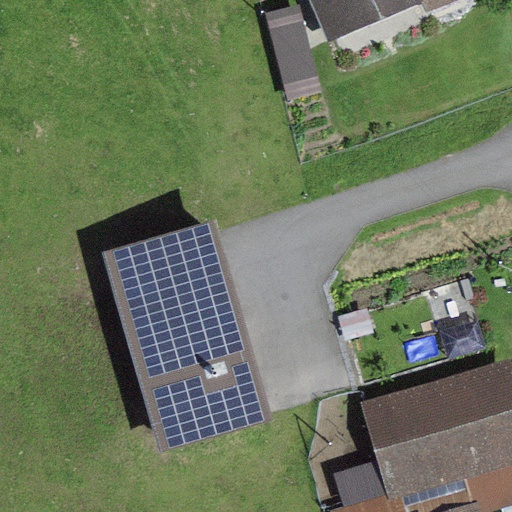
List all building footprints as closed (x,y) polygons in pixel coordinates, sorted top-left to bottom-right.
[(400,0),(423,0),(428,10),(450,0),(320,0),(332,29),(400,0)] [(284,82),(318,76),(306,6),(272,12),(284,82)] [(166,443),(263,415),(210,233),(114,260),(166,443)] [(511,450),(511,425),(497,375),(369,414),(390,487),(511,450)] [(346,424),(365,491),(390,487),(369,414),(346,424)] [(511,462),(470,475),(476,494),(480,510),(511,500),(511,462)] [(474,511),(480,510),(476,494),(413,511),(397,511),(393,493),(336,511),(474,511)]
